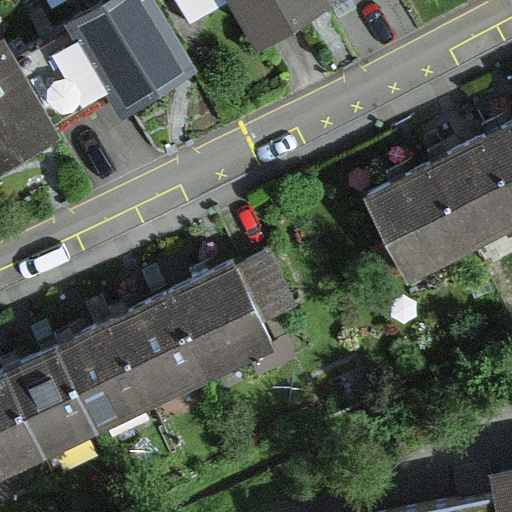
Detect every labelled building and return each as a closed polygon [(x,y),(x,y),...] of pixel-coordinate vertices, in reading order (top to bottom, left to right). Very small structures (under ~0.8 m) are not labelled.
[(195,67),(158,0),(82,0),(72,6),(125,105),(195,67)] [(336,0),(242,0),(264,39),(336,0)] [(0,167),(61,135),(6,33),(0,36),(0,167)] [(511,119),(489,131),(511,174),(511,119)] [(511,174),(489,131),(430,162),(475,249),(511,229),(511,174)] [(430,162),(371,193),(416,279),(475,249),(430,162)] [(237,262),(177,289),(217,374),(277,347),(237,262)] [(177,289),(118,316),(157,402),(217,374),(177,289)] [(118,316),(58,344),(98,429),(157,402),(118,316)] [(58,344),(0,370),(0,374),(38,457),(98,429),(58,344)] [(0,374),(0,474),(38,457),(0,374)] [(511,511),(511,460),(494,463),(499,491),(502,511),(511,511)] [(404,511),(502,511),(499,491),(404,511)]
